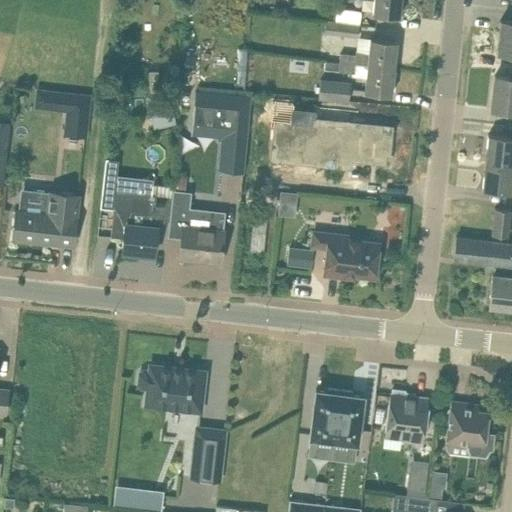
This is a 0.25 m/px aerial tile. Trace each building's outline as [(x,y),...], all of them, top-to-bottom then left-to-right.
[(374,0),(373,14),(399,17),(401,0),(374,0)] [(349,10),(347,23),(359,24),(361,11),(349,10)] [(497,52),(511,53),(511,20),(501,20),(497,52)] [(347,23),(332,21),(325,21),(324,33),(358,37),(360,25),(359,24),(347,23)] [(341,53),(340,62),(394,68),(397,40),(370,38),(369,53),(356,51),(356,54),(341,53)] [(394,68),(340,62),(339,71),(352,72),(352,76),(366,77),(364,92),(391,95),(394,68)] [(511,76),(495,75),(491,109),(511,111),(511,76)] [(319,97),(350,101),(352,81),(321,78),(319,97)] [(37,89),(36,106),(67,110),(65,133),(85,135),(90,95),(37,89)] [(196,90),(192,134),(221,137),(247,139),(251,95),(196,90)] [(277,124),(273,157),(328,163),(328,165),(338,166),(339,152),(349,153),(349,157),(387,161),(390,128),(396,129),(396,128),(348,123),(349,108),(316,105),(315,111),(293,109),(294,103),(276,101),(274,123),(277,124)] [(0,185),(2,186),(9,121),(0,120),(0,185)] [(511,136),(489,134),(486,161),(511,164),(511,136)] [(511,164),(486,161),(483,189),(511,192),(511,164)] [(79,194),(51,190),(49,205),(19,202),(18,210),(15,209),(12,238),(73,245),(76,225),(78,201),(79,194)] [(135,193),(115,191),(110,236),(124,238),(122,251),(154,254),(158,218),(151,217),(153,197),(135,195),(135,193)] [(189,192),(173,191),(172,198),(170,219),(168,236),(181,237),(179,257),(220,262),(223,231),(213,230),(215,211),(187,208),(189,192)] [(151,217),(158,218),(170,219),(172,198),(154,196),(153,197),(151,217)] [(492,234),(508,236),(510,209),(495,208),(492,234)] [(312,246),(327,248),(324,274),(346,276),(346,273),(375,276),(379,242),(348,238),(348,235),(314,230),(312,246)] [(495,263),(494,273),(492,273),(489,305),(511,307),(511,275),(510,275),(511,257),(511,242),(456,236),(454,259),(495,263)] [(289,246),(287,265),(311,267),(313,249),(289,246)] [(31,376),(29,398),(74,404),(80,356),(39,351),(36,377),(31,376)] [(205,370),(150,364),(149,370),(144,369),(140,373),(139,383),(142,387),(147,387),(145,404),(201,410),(205,370)] [(328,391),(316,389),(310,436),(333,439),(340,389),(328,387),(328,391)] [(0,412),(6,413),(6,409),(8,389),(0,388),(0,412)] [(340,389),(333,439),(357,442),(363,395),(351,394),(352,390),(340,389)] [(402,400),(390,399),(383,447),(400,449),(402,438),(423,441),(428,397),(403,394),(402,400)] [(82,395),(78,429),(105,432),(109,398),(82,395)] [(478,404),(451,400),(446,444),(467,447),(471,454),(485,456),(490,449),(492,449),(494,433),(486,432),(488,411),(478,410),(478,404)] [(191,478),(219,481),(225,430),(197,426),(191,478)] [(411,459),(407,495),(425,497),(430,461),(411,459)] [(328,481),(316,480),(314,491),(326,493),(328,481)] [(115,489),(113,503),(131,505),(133,491),(115,489)] [(428,511),(430,498),(436,499),(436,498),(428,497),(425,497),(407,495),(399,494),(397,510),(413,511),(428,511)] [(4,497),(4,506),(13,507),(14,497),(4,497)] [(323,511),(325,504),(290,499),(288,511),(323,511)]
